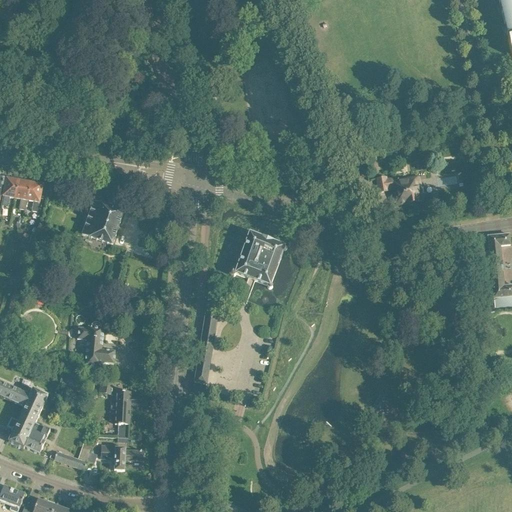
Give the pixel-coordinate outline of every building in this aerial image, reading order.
[(511,0),(498,0),(500,6),(496,7),(499,16),(502,15),(505,27),(502,28),(504,37),(507,36),(507,38),(508,37),(509,41),(508,41),(511,58),(511,57),(511,0)] [(422,195),(421,185),(419,178),(399,182),(399,181),(397,181),(397,182),(393,183),(393,180),(386,181),(386,178),(377,179),(379,193),(388,192),(388,191),(394,190),(396,205),(406,204),(407,205),(418,203),(417,196),(422,195)] [(15,199),(19,180),(10,179),(10,180),(6,179),(1,207),(8,208),(10,198),(15,199)] [(27,201),(31,183),(19,180),(15,199),(21,200),(19,210),(26,211),(27,201)] [(40,184),(31,183),(27,201),(34,203),(32,212),(40,214),(41,210),(43,200),(40,200),(43,186),(39,185),(40,184)] [(100,185),(96,195),(82,237),(112,247),(124,212),(106,207),(112,189),(100,185)] [(250,234),(236,272),(235,270),(234,270),(232,270),(231,271),(230,272),(229,273),(230,275),(231,276),(232,277),(234,277),(235,276),(236,274),(268,286),(268,287),(268,288),(269,289),(271,289),(272,289),(272,288),(272,286),(272,285),(271,285),(285,247),(250,234)] [(510,246),(510,245),(509,236),(488,238),(493,298),(494,310),(511,307),(511,286),(503,287),(499,247),(510,246)] [(9,280),(18,283),(20,277),(11,275),(9,280)] [(217,304),(218,298),(219,294),(214,293),(214,292),(210,291),(208,302),(208,303),(220,305),(220,304),(217,304)] [(6,319),(11,321),(17,298),(12,297),(6,319)] [(204,399),(218,313),(206,311),(192,397),(204,399)] [(104,329),(101,328),(101,326),(100,325),(98,323),(96,323),(94,323),(93,324),(91,326),(91,327),(88,327),(88,330),(78,329),(77,341),(87,341),(85,367),(101,369),(101,364),(114,365),(115,352),(102,351),(104,329)] [(60,389),(66,390),(68,374),(62,373),(60,389)] [(113,397),(115,383),(101,380),(98,394),(113,397)] [(24,449),(40,455),(45,443),(45,442),(46,439),(47,439),(50,432),(44,430),(35,426),(48,397),(33,390),(30,396),(0,382),(0,397),(24,408),(24,410),(18,422),(11,418),(7,428),(12,430),(11,431),(12,432),(13,430),(14,431),(8,443),(24,450),(24,449)] [(131,393),(117,393),(116,403),(111,404),(111,410),(116,411),(115,426),(118,426),(118,439),(128,440),(128,426),(129,426),(129,423),(130,423),(130,418),(130,417),(130,406),(146,406),(146,399),(130,398),(131,393)] [(380,395),(373,407),(381,412),(388,400),(380,395)] [(91,454),(93,449),(93,447),(84,444),(80,456),(79,459),(57,452),(54,462),(78,470),(85,472),(88,464),(91,455),(91,454)] [(142,452),(140,452),(126,452),(126,450),(115,449),(115,450),(108,450),(108,447),(101,447),(101,460),(108,460),(108,459),(115,459),(114,472),(125,472),(125,461),(128,461),(128,462),(144,462),(145,453),(142,452)] [(97,457),(91,455),(88,464),(94,466),(97,457)] [(311,463),(309,469),(316,471),(317,465),(311,463)] [(4,488),(0,497),(0,498),(0,501),(12,507),(10,511),(11,511),(18,511),(20,507),(25,496),(4,488)] [(52,511),(55,507),(53,506),(54,505),(48,503),(48,504),(38,501),(33,511),(52,511)]
